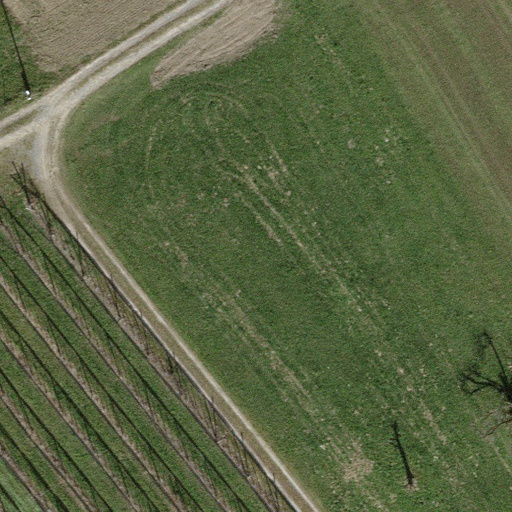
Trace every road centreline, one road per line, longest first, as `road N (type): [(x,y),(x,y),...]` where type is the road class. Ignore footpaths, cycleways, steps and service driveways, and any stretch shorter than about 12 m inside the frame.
road 1 (track): [(17,127),(162,366),(289,511)]
road 2 (track): [(0,138),(225,0)]
